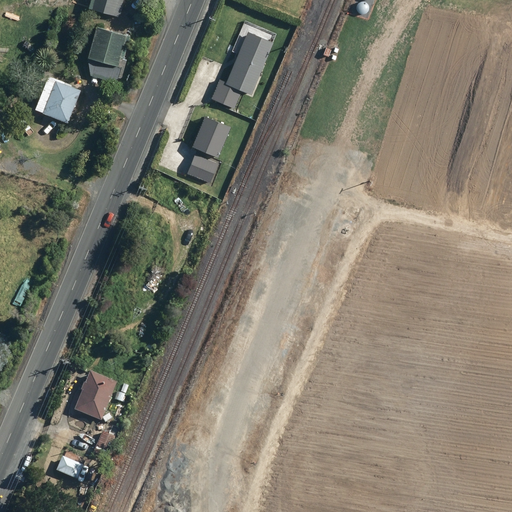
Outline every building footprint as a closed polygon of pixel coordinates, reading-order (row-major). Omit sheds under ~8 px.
[(121,55),(128,32),(97,23),(88,54),(90,72),(118,80),(119,75),(122,76),(128,57),(121,55)] [(241,90),(251,94),(272,43),(247,32),(226,84),(219,81),(211,98),(234,108),(241,90)] [(322,53),(327,56),(330,49),(325,46),(322,53)] [(57,77),(44,108),(69,119),(82,87),(57,77)] [(192,146),(217,157),(229,128),(204,117),(192,146)] [(194,156),(187,173),(209,182),(216,165),(194,156)] [(127,226),(135,229),(144,209),(136,206),(127,226)] [(117,266),(125,269),(127,263),(119,260),(117,266)] [(74,410),(100,420),(115,382),(89,371),(74,410)] [(92,452),(105,457),(114,435),(101,430),(92,452)] [(55,470),(76,479),(82,464),(61,456),(55,470)]
